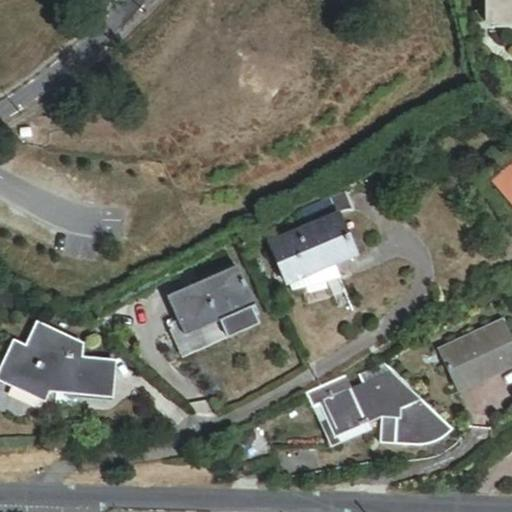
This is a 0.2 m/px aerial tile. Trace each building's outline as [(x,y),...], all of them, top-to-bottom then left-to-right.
[(511,0),(487,0),(488,23),(511,22),(511,0)] [(239,49),(237,56),(240,61),(235,85),(236,86),(240,92),(244,92),(247,92),(248,92),(251,99),(252,102),(260,103),(261,103),(265,97),(266,96),(268,97),(269,97),(270,100),(276,101),(284,94),(289,73),(296,69),(296,68),(296,64),(269,57),(239,49)] [(294,74),(292,86),(289,102),(295,104),(302,75),(294,74)] [(301,213),(309,231),(340,217),(339,215),(344,214),(349,212),(355,212),(347,193),(301,213)] [(341,264),(360,255),(340,217),(309,231),(274,246),(291,286),(297,283),(299,291),(328,285),(334,299),(345,294),(340,282),(344,281),(341,264)] [(190,337),(259,305),(240,264),(171,298),(190,337)] [(19,295),(0,286),(0,305),(12,312),(19,295)] [(264,314),(259,305),(190,337),(193,342),(225,327),(246,323),(264,314)] [(511,369),(511,334),(507,322),(440,353),(456,388),(500,368),(503,373),(511,369)] [(82,359),(83,346),(36,323),(25,348),(13,342),(0,369),(0,384),(43,406),(50,395),(110,403),(115,365),(82,359)] [(94,330),(83,346),(82,359),(115,365),(119,356),(94,330)] [(423,401),(385,364),(343,382),(312,396),(318,408),(327,405),(340,434),(365,424),(367,427),(423,401)] [(381,430),(429,408),(423,401),(367,427),(365,424),(340,434),(345,446),(381,430)] [(429,408),(381,430),(380,445),(414,447),(423,447),(433,445),(442,440),(452,431),(429,408)]
